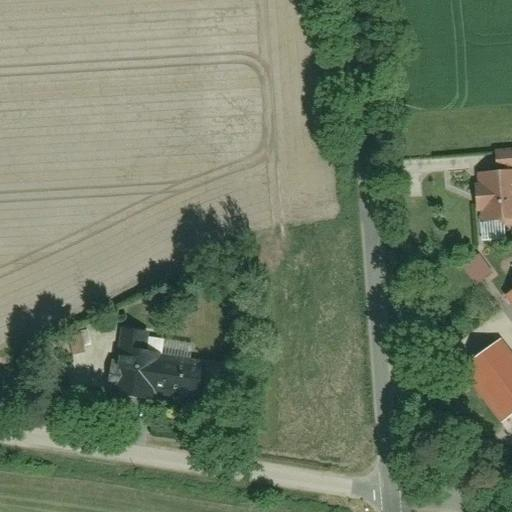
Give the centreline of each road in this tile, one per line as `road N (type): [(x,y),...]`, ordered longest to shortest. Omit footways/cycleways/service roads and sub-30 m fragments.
road 1 (tertiary): [(391,492),(357,0)]
road 2 (residential): [(0,436),(391,492)]
